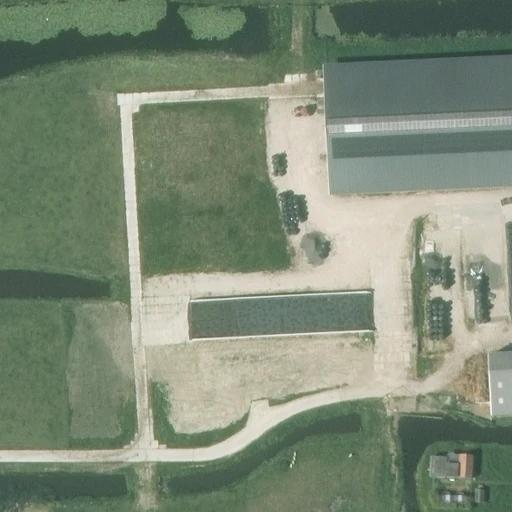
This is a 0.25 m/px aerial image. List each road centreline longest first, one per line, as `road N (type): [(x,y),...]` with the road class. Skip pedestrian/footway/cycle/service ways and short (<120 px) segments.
road 1 (track): [(314,90),(124,102),(142,456)]
road 2 (track): [(353,396),(305,404),(207,455),(0,456)]
